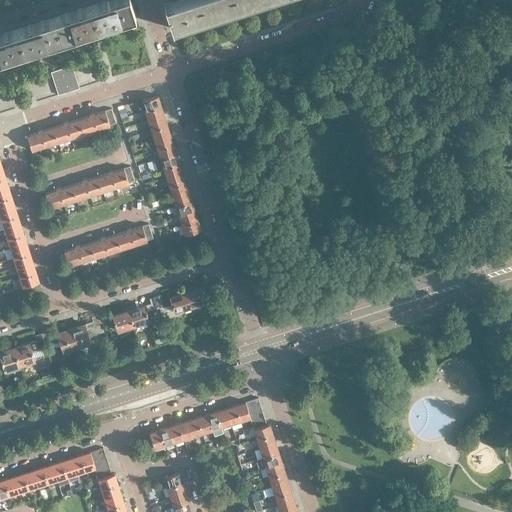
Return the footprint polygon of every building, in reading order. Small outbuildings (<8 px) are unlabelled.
[(135,15),(130,0),(106,0),(91,5),(98,27),(112,22),(113,25),(122,22),(121,19),(135,15)] [(172,28),(258,0),(178,0),(173,2),(172,2),(173,4),(165,7),(172,28)] [(420,12),(416,1),(415,0),(397,0),(398,1),(395,11),(400,13),(410,19),(420,12)] [(98,27),(91,5),(54,17),(61,38),(75,34),(76,37),(85,34),(84,31),(98,27)] [(61,38),(54,17),(17,29),(24,50),(38,46),(39,49),(48,46),(47,43),(61,38)] [(24,50),(17,29),(0,34),(0,58),(1,58),(2,60),(11,58),(11,55),(24,50)] [(74,71),(72,65),(61,68),(63,74),(74,71)] [(63,74),(61,68),(51,72),(53,77),(63,74)] [(76,76),(74,71),(63,74),(65,80),(76,76)] [(65,80),(63,74),(53,77),(54,83),(65,80)] [(77,82),(76,76),(65,80),(67,85),(77,82)] [(67,85),(65,80),(54,83),(56,89),(67,85)] [(79,88),(77,82),(67,85),(69,91),(79,88)] [(69,91),(67,85),(56,89),(58,94),(69,91)] [(161,105),(158,95),(142,100),(145,110),(161,105)] [(122,115),(128,114),(125,104),(119,106),(122,115)] [(164,114),(161,105),(145,110),(148,119),(164,114)] [(116,122),(113,113),(111,108),(105,110),(110,125),(116,122)] [(110,125),(105,110),(94,113),(94,112),(89,114),(89,115),(79,118),(83,133),(92,130),(91,128),(100,125),(101,127),(110,125)] [(167,124),(164,114),(148,119),(151,129),(167,124)] [(83,133),(79,118),(68,122),(68,120),(63,122),(63,123),(53,127),(58,141),(66,139),(65,136),(75,133),(75,136),(83,133)] [(170,133),(167,124),(151,129),(154,138),(170,133)] [(58,141),(53,127),(42,130),(42,129),(37,130),(37,131),(27,135),(32,150),(40,147),(39,145),(49,142),(49,144),(58,141)] [(173,143),(170,133),(154,138),(157,148),(173,143)] [(176,152),(173,143),(157,148),(160,157),(176,152)] [(179,162),(176,152),(160,157),(163,167),(179,162)] [(182,171),(179,162),(163,167),(166,177),(182,171)] [(134,180),(130,166),(130,165),(124,167),(128,182),(135,180),(134,180)] [(128,182),(124,167),(113,171),(112,170),(108,171),(108,172),(97,176),(102,190),(110,188),(110,186),(119,183),(120,185),(128,182)] [(185,181),(182,171),(166,177),(169,186),(185,181)] [(0,187),(8,185),(5,176),(0,177),(0,187)] [(102,190),(97,176),(87,179),(87,178),(82,179),(82,181),(71,184),(76,199),(85,196),(84,194),(93,191),(94,193),(102,190)] [(189,190),(185,181),(169,186),(172,196),(189,190)] [(76,199),(71,184),(61,187),(61,186),(56,188),(56,189),(45,192),(50,207),(58,204),(58,202),(63,201),(67,199),(68,201),(76,199)] [(0,198),(11,195),(8,185),(0,187),(0,198)] [(192,200),(189,190),(172,196),(175,205),(192,200)] [(0,208),(14,204),(11,195),(0,198),(0,208)] [(195,209),(192,200),(175,205),(178,215),(195,209)] [(17,214),(14,204),(0,208),(0,215),(1,219),(17,214)] [(198,219),(195,209),(178,215),(181,224),(198,219)] [(20,223),(17,214),(1,219),(4,229),(20,223)] [(201,229),(198,219),(181,224),(185,234),(201,229)] [(24,233),(20,223),(4,229),(7,238),(24,233)] [(153,237),(148,224),(148,223),(142,225),(147,240),(153,238),(153,237)] [(147,240),(142,225),(131,228),(131,227),(126,229),(126,230),(116,233),(121,248),(129,246),(128,243),(138,240),(138,243),(147,240)] [(27,242),(24,233),(7,238),(10,248),(27,242)] [(121,248),(116,233),(105,237),(105,236),(100,237),(100,238),(90,242),(94,257),(103,254),(102,252),(107,250),(112,249),(113,251),(121,248)] [(30,252),(27,242),(10,248),(13,257),(30,252)] [(94,257),(90,242),(79,245),(79,244),(74,245),(75,247),(64,250),(69,265),(77,262),(76,260),(86,257),(86,259),(94,257)] [(33,261),(30,252),(13,257),(17,267),(33,261)] [(36,271),(33,261),(17,267),(20,276),(36,271)] [(39,281),(36,271),(20,276),(23,286),(39,281)] [(203,293),(216,289),(212,277),(207,279),(208,284),(201,287),(200,286),(185,291),(190,307),(206,302),(203,293)] [(190,307),(185,291),(170,296),(170,297),(162,299),(161,294),(155,296),(159,307),(172,303),(175,312),(190,307)] [(147,311),(159,307),(155,296),(149,298),(151,303),(144,305),(143,304),(128,309),(133,325),(148,320),(146,313),(147,312),(147,311)] [(133,325),(128,309),(113,314),(113,315),(106,317),(104,312),(98,314),(101,326),(114,322),(114,323),(115,323),(118,330),(133,325)] [(103,331),(98,314),(91,316),(93,321),(97,334),(103,331)] [(91,342),(85,324),(85,323),(71,327),(77,347),(91,342)] [(77,347),(71,327),(57,332),(63,351),(77,347)] [(51,342),(49,335),(47,330),(41,332),(45,344),(51,342)] [(31,349),(38,346),(45,344),(41,332),(35,334),(36,339),(29,342),(29,341),(14,346),(20,365),(35,360),(31,349)] [(20,365),(14,346),(0,350),(0,355),(5,370),(20,365)] [(260,403),(259,399),(258,397),(245,401),(247,408),(260,403)] [(490,412),(495,400),(490,398),(485,410),(490,412)] [(250,417),(249,414),(247,408),(245,401),(235,404),(240,420),(250,417)] [(262,410),(260,403),(247,408),(249,414),(262,410)] [(240,420),(235,404),(226,407),(231,423),(240,420)] [(231,423),(226,407),(216,410),(221,426),(231,423)] [(221,426),(216,410),(207,413),(212,429),(221,426)] [(264,417),(262,410),(249,414),(250,417),(252,421),(264,417)] [(212,429),(207,413),(197,416),(202,432),(212,429)] [(202,432),(197,416),(188,419),(193,435),(202,432)] [(267,424),(264,417),(252,421),(254,428),(267,424)] [(193,435),(188,419),(178,422),(183,438),(193,435)] [(183,438),(178,422),(169,425),(174,442),(183,438)] [(273,433),(269,423),(267,424),(254,428),(253,428),(256,438),(273,433)] [(174,442),(169,425),(159,428),(164,445),(174,442)] [(164,445),(159,428),(149,432),(154,448),(164,445)] [(276,442),(273,433),(256,438),(259,447),(276,442)] [(279,452),(276,442),(259,447),(263,457),(279,452)] [(105,454),(104,449),(103,447),(90,451),(92,458),(105,454)] [(95,467),(94,464),(92,458),(90,451),(80,454),(85,470),(95,467)] [(282,461),(279,452),(263,457),(266,466),(282,461)] [(85,470),(80,454),(71,457),(76,473),(85,470)] [(107,460),(105,454),(92,458),(94,464),(107,460)] [(76,473),(71,457),(61,460),(66,476),(76,473)] [(66,476),(61,460),(52,463),(57,479),(66,476)] [(109,467),(107,460),(94,464),(95,467),(97,471),(109,467)] [(285,471),(282,461),(266,466),(269,476),(285,471)] [(57,479),(52,463),(42,466),(47,482),(57,479)] [(47,482),(42,466),(33,469),(38,485),(47,482)] [(111,474),(109,467),(97,471),(99,478),(111,474)] [(38,485),(33,469),(23,472),(28,488),(38,485)] [(183,481),(180,471),(164,476),(167,486),(183,481)] [(288,480),(285,471),(269,476),(272,485),(288,480)] [(28,488),(23,472),(14,475),(19,491),(28,488)] [(111,474),(99,478),(98,478),(101,488),(118,483),(114,473),(111,474)] [(19,491),(14,475),(4,478),(9,494),(19,491)] [(0,497),(9,494),(4,478),(0,479),(0,497)] [(291,490),(288,480),(272,485),(275,495),(291,490)] [(186,490),(183,481),(167,486),(170,496),(186,490)] [(121,492),(118,483),(101,488),(104,497),(121,492)] [(189,500),(186,490),(170,496),(173,505),(189,500)] [(294,499),(291,490),(275,495),(278,504),(294,499)] [(124,502),(121,492),(104,497),(107,507),(124,502)] [(286,511),(297,509),(294,499),(278,504),(280,511),(286,511)] [(184,511),(192,509),(189,500),(173,505),(175,511),(184,511)] [(123,511),(127,511),(124,502),(107,507),(109,511),(123,511)]
